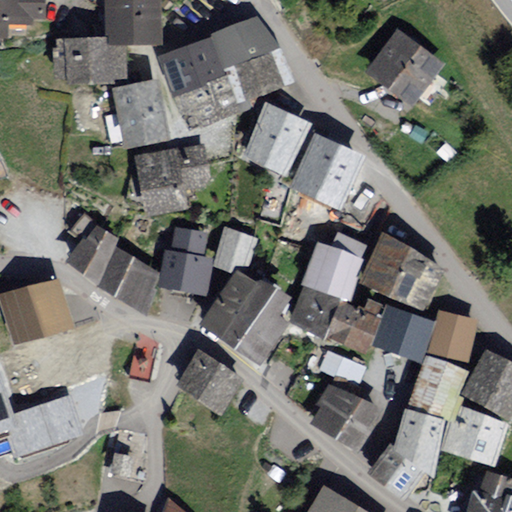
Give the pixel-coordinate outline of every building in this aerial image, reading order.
[(0,0),(0,41),(15,42),(14,25),(40,25),(40,21),(52,21),(51,0),(0,0)] [(167,0),(114,0),(117,36),(117,45),(134,45),(170,44),(167,0)] [(259,18),(162,57),(192,131),(288,91),(259,18)] [(402,33),(372,81),(422,111),(451,64),(402,33)] [(117,36),(60,40),(63,86),(125,84),(125,80),(136,80),(134,45),(117,45),(117,36)] [(165,78),(119,90),(134,148),(180,136),(165,78)] [(295,179),(318,125),(270,105),(247,159),(295,179)] [(364,155),(315,135),(292,188),(341,209),(364,155)] [(209,145),(137,156),(152,218),(200,210),(196,189),(216,186),(209,145)] [(109,289),(122,249),(126,236),(102,225),(93,238),(88,237),(72,261),(109,289)] [(214,232),(174,226),(170,250),(165,249),(162,272),(160,293),(211,301),(216,258),(211,257),(214,232)] [(257,237),(226,231),(218,269),(249,275),(257,237)] [(322,242),(307,284),(357,301),(369,262),(365,260),(370,247),(342,234),(337,246),(322,242)] [(451,266),(387,236),(367,284),(431,313),(451,266)] [(162,272),(122,249),(109,289),(153,316),(160,293),(162,272)] [(241,269),(208,325),(269,367),(297,323),(293,321),(302,299),(284,287),(241,269)] [(59,277),(2,297),(21,349),(77,329),(59,277)] [(347,300),(307,286),(302,299),(293,321),(297,323),(333,338),(341,318),(346,305),(347,300)] [(438,322),(392,307),(387,320),(346,305),(341,318),(384,336),(379,347),(425,364),(438,322)] [(442,314),(434,354),(476,363),(484,323),(442,314)] [(379,347),(384,336),(341,318),(333,338),(375,356),(379,347)] [(158,344),(139,333),(130,376),(151,380),(158,344)] [(202,350),(181,387),(229,415),(250,378),(202,350)] [(366,368),(329,353),(320,374),(358,389),(366,368)] [(511,364),(490,353),(468,395),(511,417),(511,364)] [(473,374),(431,357),(412,405),(454,421),(473,374)] [(0,364),(0,431),(10,429),(16,451),(83,433),(72,392),(11,408),(0,364)] [(389,407),(333,385),(320,406),(325,408),(316,423),(362,452),(382,426),(389,407)] [(511,437),(511,423),(468,408),(454,451),(502,468),(511,437)] [(410,411),(402,446),(436,471),(445,472),(453,423),(410,411)] [(121,427),(113,469),(146,479),(145,435),(121,427)] [(398,443),(375,472),(411,501),(434,472),(402,446),(398,443)] [(481,489),(474,511),(511,511),(511,478),(492,472),(486,491),(481,489)] [(371,511),(328,486),(313,511),(371,511)] [(184,511),(172,501),(168,511),(184,511)]
